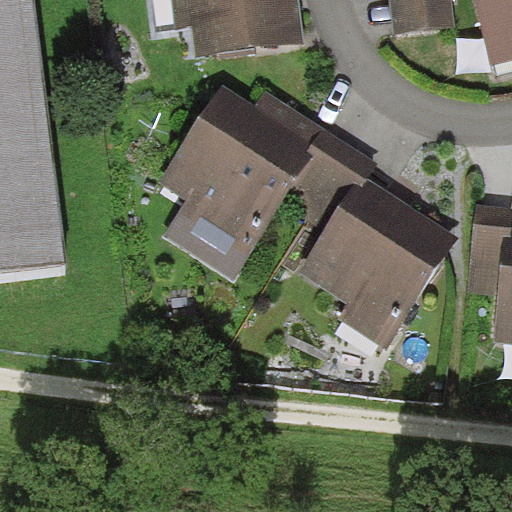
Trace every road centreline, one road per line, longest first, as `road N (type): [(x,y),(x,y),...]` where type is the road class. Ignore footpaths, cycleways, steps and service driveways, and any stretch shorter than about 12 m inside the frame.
road 1 (track): [(0,376),(124,401),(511,440)]
road 2 (residential): [(338,0),(386,99),(467,126),(511,119)]
